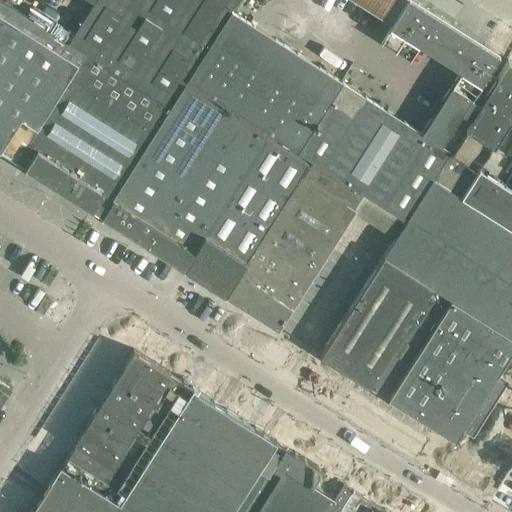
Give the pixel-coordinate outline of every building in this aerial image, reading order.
[(17,159),(86,53),(68,42),(3,0),(0,0),(0,149),(0,150),(1,148),(17,159)] [(232,9),(237,0),(94,0),(95,0),(68,42),(86,53),(170,107),(185,83),(187,79),(232,9)] [(500,53),(416,0),(353,0),(430,48),(447,59),(454,48),(489,70),(500,53)] [(422,131),(232,9),(187,79),(313,159),(364,192),(406,218),(433,177),(497,75),(489,70),(454,48),(447,59),(461,68),(449,87),(440,82),(433,93),(442,98),(422,131)] [(102,213),(170,107),(86,53),(17,159),(26,164),(25,166),(92,208),(92,209),(93,207),(101,212),(100,212),(102,213)] [(227,294),(310,162),(185,83),(170,107),(102,213),(101,214),(227,294)] [(444,166),(439,173),(511,219),(511,103),(490,89),(441,164),(444,166)] [(278,327),(364,192),(313,159),(310,162),(227,294),(247,307),(258,290),(268,297),(258,314),(278,327)] [(406,218),(383,253),(511,335),(511,227),(462,195),(433,177),(408,215),(406,218)] [(511,335),(385,255),(321,355),(488,461),(511,422),(511,335)] [(258,314),(268,297),(258,290),(247,307),(258,314)] [(117,487),(184,382),(170,373),(171,372),(134,348),(74,441),(75,442),(67,455),(117,487)] [(0,401),(11,384),(0,376),(0,401)] [(155,511),(171,511),(235,413),(193,386),(192,387),(184,382),(117,487),(155,511)] [(242,511),(285,446),(276,441),(277,440),(235,413),(171,511),(242,511)] [(336,511),(351,488),(343,483),(334,496),(314,483),(320,473),(319,466),(294,451),(293,452),(285,446),(242,511),(336,511)] [(155,511),(117,487),(67,455),(61,464),(60,463),(29,511),(155,511)] [(390,511),(385,508),(384,509),(351,488),(336,511),(390,511)]
